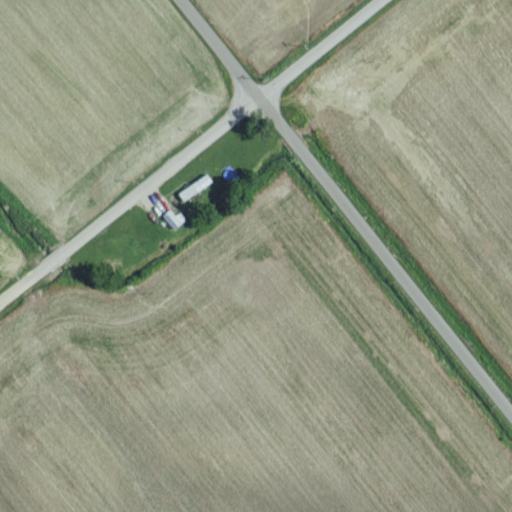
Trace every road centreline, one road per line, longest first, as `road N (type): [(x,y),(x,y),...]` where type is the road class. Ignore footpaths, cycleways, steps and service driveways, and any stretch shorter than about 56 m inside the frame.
road 1 (residential): [(511,429),(168,0)]
road 2 (residential): [(0,312),(390,0)]
